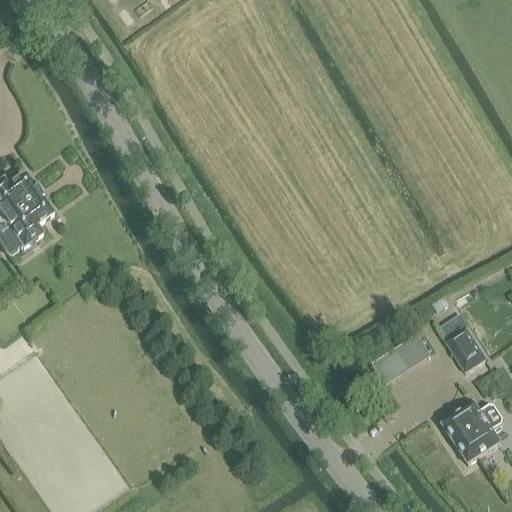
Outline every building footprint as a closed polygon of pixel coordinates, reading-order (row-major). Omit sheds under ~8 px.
[(35,230),(52,220),(27,179),(10,189),(5,181),(0,183),(0,248),(6,258),(14,252),(18,259),(41,245),(38,240),(40,239),(35,230)] [(457,320),(440,331),(449,344),(455,340),(466,333),(457,320)] [(446,346),(465,376),(485,363),(466,333),(455,340),(446,346)] [(372,368),(386,389),(430,360),(416,339),(372,368)] [(442,429),(468,468),(500,447),(492,436),(502,429),(503,424),(494,411),(489,410),(480,416),(474,408),(442,429)]
